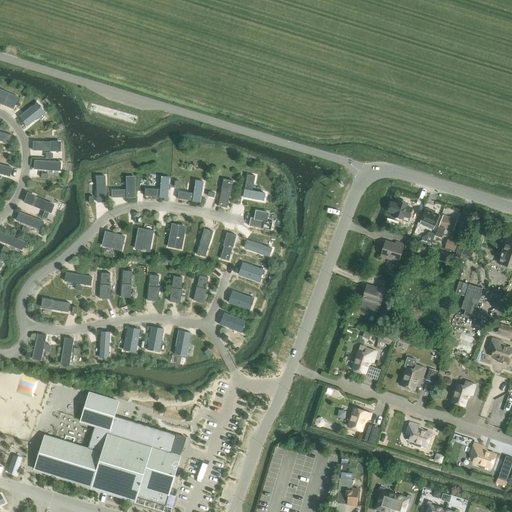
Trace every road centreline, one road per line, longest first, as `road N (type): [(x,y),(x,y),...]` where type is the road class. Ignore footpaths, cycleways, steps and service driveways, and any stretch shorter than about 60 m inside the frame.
road 1 (unclassified): [(0,55),(350,163),(366,175)]
road 2 (unclassified): [(290,369),(511,442)]
road 3 (unclassified): [(290,369),(366,175)]
road 4 (unclassified): [(234,511),(290,369)]
road 5 (unclassified): [(366,175),(389,170),(511,209)]
